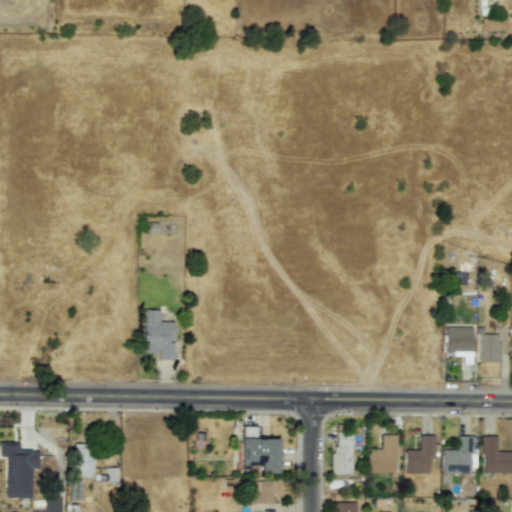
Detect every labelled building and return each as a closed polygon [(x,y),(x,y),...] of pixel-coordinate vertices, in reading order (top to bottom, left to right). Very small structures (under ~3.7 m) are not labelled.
[(172,321),(158,321),(158,310),(141,310),(141,352),(157,352),(156,359),(172,359),(172,321)] [(443,354),(470,355),(471,327),(444,326),(443,354)] [(476,361),(497,361),(498,334),(477,334),(476,361)] [(331,474),(349,474),(350,431),(332,431),(331,474)] [(365,472),(394,472),(394,435),(380,434),(379,449),(365,449),(365,472)] [(432,435),(417,435),(417,450),(403,450),(403,473),(426,473),(426,458),(432,458),(432,435)] [(440,473),(468,474),(468,467),(474,467),(475,436),(456,436),(455,450),(441,449),(440,473)] [(511,451),(495,451),(495,436),(481,436),(480,472),(510,473),(511,451)] [(30,498),(30,469),(36,469),(36,450),(17,450),(17,443),(0,442),(0,457),(4,457),(3,498),(30,498)] [(90,477),(91,444),(72,443),(71,476),(90,477)] [(271,503),(271,480),(246,481),(246,504),(271,503)] [(354,511),(355,502),(331,502),(330,511),(354,511)]
